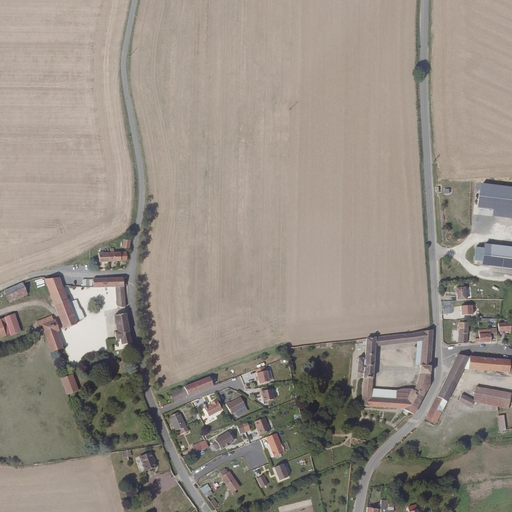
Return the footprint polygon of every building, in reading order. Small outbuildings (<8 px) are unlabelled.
[(511,186),(480,183),(478,209),(493,210),(492,217),(511,218),(511,186)] [(481,264),(511,268),(511,248),(483,244),(483,247),(475,247),(473,260),(481,261),(481,264)] [(114,252),(114,249),(110,249),(110,252),(99,253),(99,261),(120,261),(120,252),(114,252)] [(113,278),(92,278),(92,288),(113,288),(113,278)] [(113,278),(113,288),(115,288),(116,294),(124,292),(122,279),(124,279),(124,278),(113,278)] [(59,279),(44,279),(63,329),(77,324),(76,322),(84,319),(81,311),(78,308),(74,309),(71,302),(68,303),(59,279)] [(22,283),(4,291),(9,301),(27,293),(22,283)] [(456,301),(465,300),(464,288),(455,288),(454,289),(454,292),(456,294),(456,301)] [(124,292),(116,294),(117,306),(120,307),(125,307),(124,292)] [(459,316),(471,316),(471,306),(459,306),(459,316)] [(121,344),(131,343),(131,339),(131,337),(130,338),(130,333),(130,331),(129,331),(126,313),(114,315),(117,331),(115,332),(116,339),(115,340),(115,341),(117,341),(117,340),(120,340),(121,344)] [(14,314),(0,319),(0,337),(10,333),(11,335),(20,331),(14,314)] [(41,325),(44,333),(67,395),(78,391),(61,345),(56,331),(58,330),(54,319),(52,320),(51,316),(35,321),(37,327),(41,325)] [(505,323),(499,323),(499,331),(511,331),(511,322),(510,322),(505,323)] [(460,323),(458,344),(466,344),(467,323),(460,323)] [(485,342),(491,342),(490,337),(497,337),(497,329),(490,329),(490,334),(485,334),(485,342)] [(402,413),(406,414),(407,411),(411,413),(429,384),(432,330),(416,332),(408,334),(365,338),(363,338),(356,340),(356,342),(363,341),(363,343),(364,344),(366,344),(365,357),(358,357),(357,373),(364,374),(361,406),(402,409),(403,410),(402,413)] [(464,368),(509,372),(510,361),(458,355),(447,376),(426,417),(427,417),(436,422),(450,395),(464,368)] [(265,371),(264,366),(256,369),(259,384),(269,381),(267,371),(265,371)] [(213,386),(210,376),(177,389),(169,393),(155,398),(156,402),(170,397),(172,403),(184,397),(213,386)] [(462,394),(459,400),(472,407),(475,401),(482,403),(509,408),(511,394),(476,387),(474,400),(462,394)] [(274,399),(272,388),(261,391),(264,401),(274,399)] [(232,415),(246,407),(240,398),(230,404),(230,403),(226,405),(232,415)] [(221,409),(216,400),(211,402),(212,403),(203,409),(208,417),(221,409)] [(247,410),(246,407),(232,415),(234,418),(247,410)] [(187,430),(179,414),(170,418),(177,435),(187,430)] [(427,417),(424,420),(434,425),(436,422),(427,417)] [(259,431),(258,431),(260,435),(270,431),(265,419),(256,422),(259,431)] [(240,434),(245,431),(241,421),(236,423),(240,434)] [(235,439),(231,430),(217,436),(217,437),(214,438),(214,440),(216,445),(217,445),(220,444),(221,446),(226,444),(226,445),(231,442),(231,441),(235,439)] [(283,453),(276,433),(266,437),(272,451),(271,452),(273,457),(283,453)] [(192,445),(195,452),(209,447),(205,440),(192,445)] [(157,467),(151,452),(140,456),(146,471),(157,467)] [(275,481),(286,478),(283,464),(272,467),(275,481)] [(233,480),(234,479),(229,472),(228,473),(225,469),(224,468),(220,472),(223,476),(222,478),(226,485),(233,480)] [(263,475),(255,479),(259,488),(267,485),(263,475)] [(240,487),(234,479),(233,480),(226,485),(233,495),(236,493),(234,491),(240,487)] [(210,502),(215,510),(217,509),(216,507),(218,506),(218,505),(216,503),(214,499),(210,502)] [(401,502),(388,501),(387,509),(400,511),(401,502)]
